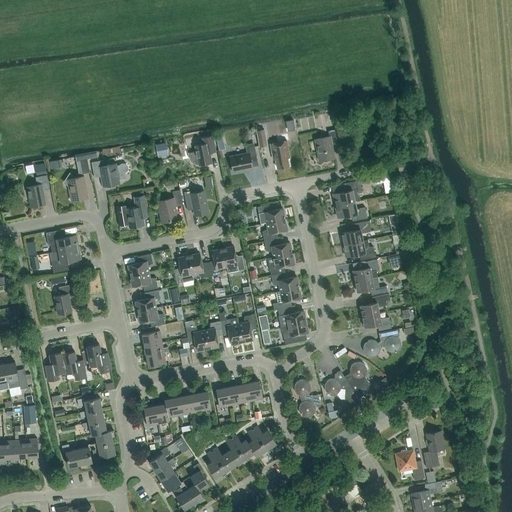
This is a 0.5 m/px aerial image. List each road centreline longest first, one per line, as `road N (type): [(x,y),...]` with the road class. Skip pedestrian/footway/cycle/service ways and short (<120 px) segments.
road 1 (residential): [(106,252),(210,232),(234,200),(300,186)]
road 2 (residential): [(281,371),(323,334),(300,186)]
road 3 (residential): [(131,376),(163,378),(251,360),(281,371)]
road 4 (residential): [(0,232),(83,215),(96,221),(106,252)]
road 5 (residential): [(0,343),(121,320)]
road 6 (residential): [(0,504),(121,489)]
